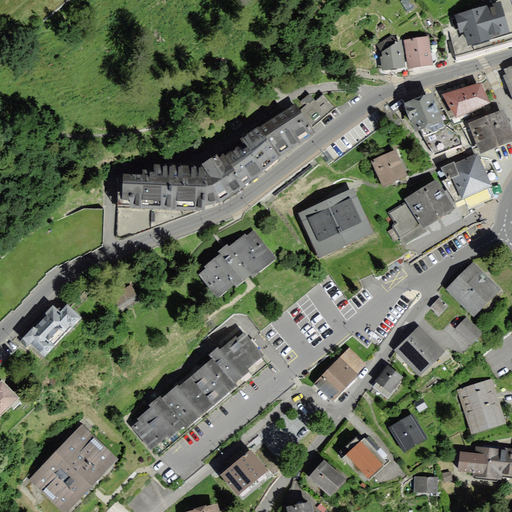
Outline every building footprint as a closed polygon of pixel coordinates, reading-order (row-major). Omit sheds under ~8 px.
[(511,0),(484,0),(487,6),(456,15),(460,29),(450,32),(452,39),(456,56),(511,40),(511,0)] [(421,65),(432,64),(428,37),(406,40),(409,67),(421,65)] [(402,52),(401,41),(383,52),(384,66),(384,70),(404,66),(402,52)] [(439,90),(435,92),(444,109),(450,119),(455,116),(489,103),(481,83),(466,88),(465,84),(462,85),(451,88),(439,90)] [(460,140),(452,122),(445,125),(444,121),(440,111),(444,109),(435,92),(405,99),(398,101),(388,105),(393,112),(408,108),(416,131),(422,129),(424,133),(435,154),(462,144),(460,140)] [(243,141),(247,146),(225,161),(221,156),(202,170),(153,166),(152,177),(126,175),(124,197),(134,198),(134,205),(201,209),(223,199),(232,193),(242,186),(264,170),(281,158),(315,134),(308,125),(333,107),(323,93),(298,111),(294,105),(260,129),(243,141)] [(393,127),(400,121),(393,112),(388,105),(387,104),(379,109),(387,120),(393,127)] [(470,124),(481,151),(498,145),(511,139),(511,134),(507,122),(503,111),(470,124)] [(373,161),(383,185),(405,176),(397,157),(395,151),(373,161)] [(443,169),(447,179),(443,181),(456,201),(461,199),(465,197),(470,207),(494,197),(489,187),(491,186),(477,154),(472,157),(454,164),(448,167),(443,169)] [(436,181),(406,199),(408,202),(389,212),(396,224),(393,225),(404,243),(420,234),(425,231),(423,227),(426,225),(435,219),(445,213),(453,209),(436,181)] [(325,203),(300,214),(319,256),(372,233),(353,191),(325,203)] [(207,269),(200,275),(217,296),(234,282),(237,286),(273,258),(253,232),(246,237),(245,235),(229,248),(227,245),(224,247),(220,251),(222,254),(206,267),(207,269)] [(455,295),(476,314),(499,290),(472,265),(449,289),(455,295)] [(130,286),(113,296),(118,305),(135,294),(130,286)] [(449,307),(440,298),(431,307),(439,316),(449,307)] [(53,306),(46,314),(47,315),(43,319),(35,328),(34,328),(22,340),(28,345),(31,343),(44,356),(54,346),(52,343),(70,324),(72,326),(80,318),(68,306),(65,308),(61,313),(53,306)] [(458,331),(472,343),(482,333),(468,320),(458,331)] [(402,355),(420,373),(425,369),(442,352),(420,329),(398,350),(402,355)] [(134,421),(159,451),(266,364),(262,358),(242,334),(218,354),(157,403),(134,421)] [(317,383),(333,399),(346,386),(366,367),(350,350),(319,380),(317,383)] [(377,382),(390,392),(402,377),(389,366),(384,373),(377,382)] [(0,415),(17,398),(1,382),(0,382),(0,415)] [(491,382),(460,391),(473,432),(504,423),(497,402),(491,382)] [(398,439),(405,450),(424,439),(410,415),(391,426),(398,439)] [(33,480),(67,511),(91,487),(116,459),(82,427),(33,480)] [(349,454),(370,477),(387,461),(366,438),(360,443),(358,441),(356,439),(348,447),(352,451),(349,454)] [(475,455),(464,454),(462,469),(477,470),(476,476),(511,479),(511,449),(476,446),(475,455)] [(224,474),(239,493),(267,471),(251,452),(245,457),(224,474)] [(318,468),(310,478),(331,495),(344,480),(323,462),(318,468)] [(449,472),(441,474),(442,483),(450,481),(449,472)] [(426,478),(416,477),(415,492),(436,493),(437,478),(426,478)]
